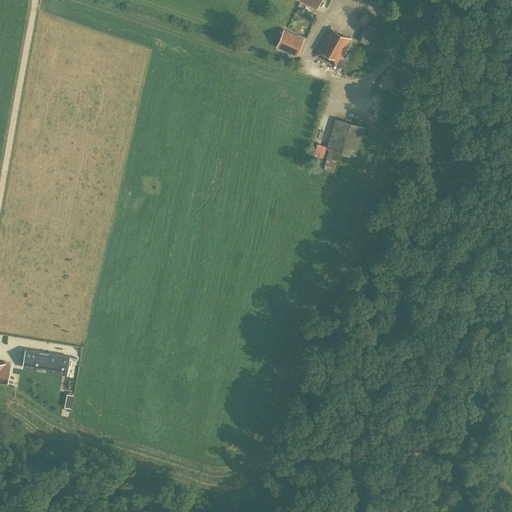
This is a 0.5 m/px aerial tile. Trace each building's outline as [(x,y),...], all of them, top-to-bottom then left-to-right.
[(300,0),(301,1),(317,8),(320,0),(300,0)] [(286,25),(294,9),(288,7),(284,15),(278,13),(275,19),(286,25)] [(364,23),(356,40),(368,45),(376,28),(364,23)] [(351,39),(331,28),(316,55),(336,66),(351,39)] [(304,37),(284,29),(276,47),(296,55),(304,37)] [(329,149),(324,169),(333,172),(338,153),(355,158),(365,126),(335,118),(326,149),(329,149)] [(26,349),(23,367),(37,369),(37,366),(47,367),(46,371),(58,373),(59,369),(67,370),(69,356),(49,353),(48,359),(39,358),(40,352),(26,349)] [(0,381),(8,383),(9,376),(11,365),(4,364),(0,363),(0,381)]
